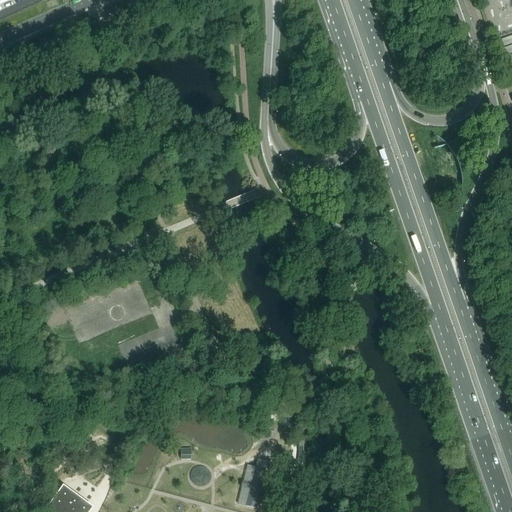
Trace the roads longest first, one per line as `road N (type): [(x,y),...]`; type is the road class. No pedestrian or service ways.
road 1 (trunk): [(268,102),(265,146),(284,189),(438,304)]
road 2 (trunk): [(458,302),(461,229),(495,131),(477,59)]
road 3 (trunk): [(458,302),(382,83)]
road 4 (trunk): [(438,304),(510,511)]
road 5 (trunk): [(367,99),(438,304)]
road 6 (trunk): [(367,99),(354,147),(318,166),(280,149),(268,102)]
road 7 (trunk): [(511,456),(458,302)]
road 8 (trunk): [(477,59),(476,96),(446,121),(416,116),(382,83)]
